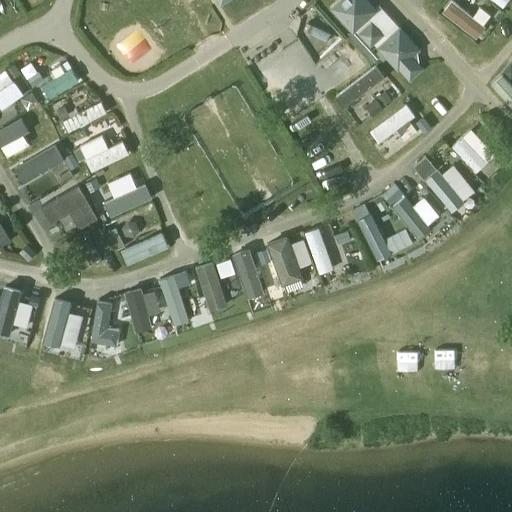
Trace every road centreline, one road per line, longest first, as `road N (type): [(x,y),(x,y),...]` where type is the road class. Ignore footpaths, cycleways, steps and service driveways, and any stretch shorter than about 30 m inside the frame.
road 1 (unknown): [(272,10),(364,171),(381,185)]
road 2 (unknown): [(111,87),(150,172),(179,266)]
road 3 (unknown): [(0,169),(58,280)]
